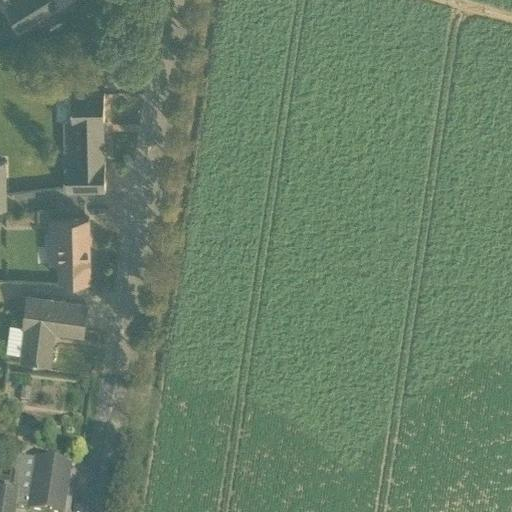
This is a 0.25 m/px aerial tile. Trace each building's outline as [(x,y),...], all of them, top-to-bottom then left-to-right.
[(10,0),(11,1),(5,4),(20,30),(56,10),(49,0),(10,0)] [(103,119),(105,119),(105,92),(73,93),(73,119),(75,119),(75,161),(65,161),(65,162),(68,162),(68,189),(106,188),(106,160),(104,160),(103,119)] [(60,279),(91,280),(90,218),(50,218),(51,234),(59,234),(60,279)] [(54,331),(83,335),(88,305),(28,297),(23,327),(27,328),(21,357),(48,361),(54,331)] [(13,511),(14,508),(37,511),(62,511),(70,466),(37,460),(30,501),(16,498),(17,491),(0,488),(0,511),(13,511)]
